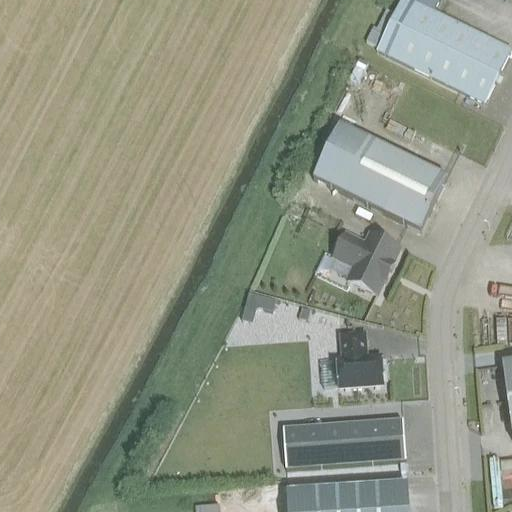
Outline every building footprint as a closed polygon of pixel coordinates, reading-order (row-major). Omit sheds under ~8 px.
[(403,0),(402,0),(376,54),(484,107),(511,52),(403,0)] [(406,0),(435,14),(441,0),(406,0)] [(339,129),(313,183),(421,236),(447,182),(339,129)] [(345,238),(334,261),(354,271),(347,285),(377,299),(384,284),(386,285),(394,267),(393,266),(400,252),(370,237),(365,247),(345,238)] [(302,311),(299,321),(307,324),(310,313),(302,311)] [(381,360),(368,360),(366,336),(340,338),(342,362),(337,363),(337,365),(339,389),(339,392),(383,389),(381,360)] [(511,442),(511,364),(501,366),(511,442)] [(337,365),(322,366),(324,390),(339,389),(337,365)] [(283,433),(286,473),(406,465),(403,425),(283,433)] [(409,511),(408,489),(286,496),(287,511),(409,511)]
